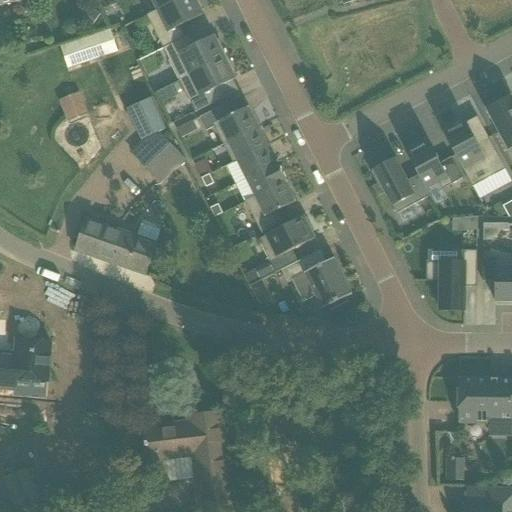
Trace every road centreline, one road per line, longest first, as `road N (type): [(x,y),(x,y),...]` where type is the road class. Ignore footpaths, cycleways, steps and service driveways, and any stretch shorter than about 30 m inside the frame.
road 1 (unclassified): [(406,342),(244,340),(185,323),(0,242)]
road 2 (residential): [(322,141),(397,302),(406,342)]
road 3 (residential): [(322,141),(511,41)]
road 4 (unclassified): [(420,511),(406,342)]
road 5 (residential): [(250,0),(322,141)]
